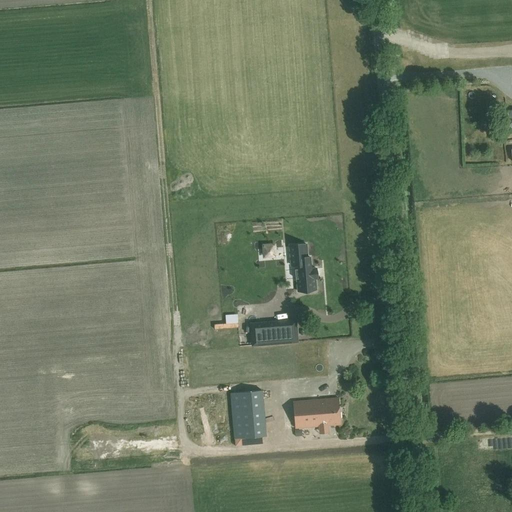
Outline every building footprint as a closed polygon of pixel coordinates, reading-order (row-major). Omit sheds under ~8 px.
[(306,243),(290,244),(291,264),(296,264),(298,290),(316,288),(315,277),(317,277),(316,267),(311,267),(310,256),(307,256),(306,243)] [(296,322),(251,325),(252,345),(253,345),(298,342),(298,341),(296,322)] [(327,348),(194,357),(196,383),(329,374),(327,348)] [(296,428),(340,424),(338,398),(294,402),(296,428)] [(236,429),(237,444),(266,443),(265,410),(257,410),(257,418),(240,419),(240,429),(236,429)]
